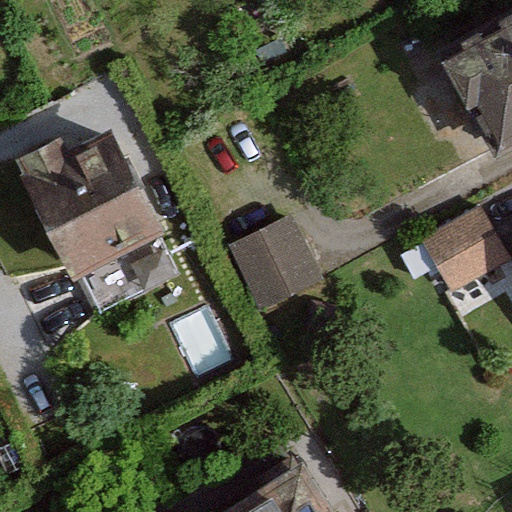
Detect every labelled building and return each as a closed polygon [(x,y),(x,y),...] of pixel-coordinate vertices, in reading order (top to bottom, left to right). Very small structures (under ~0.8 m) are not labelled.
[(511,35),(431,77),(482,174),(511,158),(511,35)] [(4,185),(71,306),(158,257),(103,159),(64,180),(52,158),(4,185)] [(425,232),(452,287),(511,257),(511,256),(485,202),(425,232)] [(281,237),(223,272),(258,330),(316,295),(281,237)] [(240,511),(330,511),(307,473),(240,511)]
